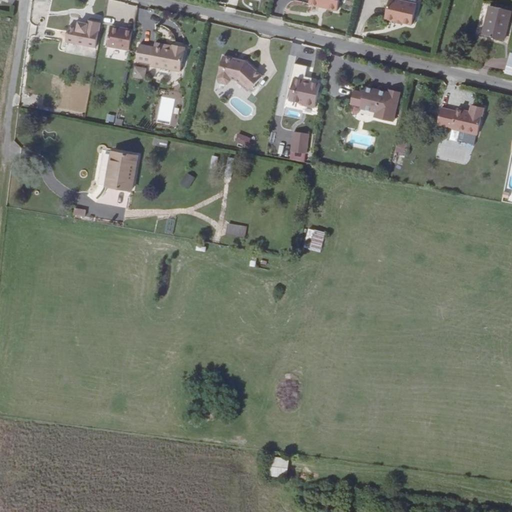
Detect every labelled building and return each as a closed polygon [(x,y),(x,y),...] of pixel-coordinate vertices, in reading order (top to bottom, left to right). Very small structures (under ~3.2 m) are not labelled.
[(342,13),(344,0),(315,0),(314,6),(342,13)] [(506,29),(511,2),(511,0),(490,0),(485,24),(506,29)] [(418,7),(391,2),(387,24),(412,30),(418,7)] [(75,21),(74,25),(65,24),(62,40),(92,45),(96,23),(83,20),(83,22),(75,21)] [(129,51),(133,29),(110,25),(106,47),(129,51)] [(168,47),(168,50),(150,46),(150,49),(135,45),(132,61),(146,64),(146,67),(176,73),(181,49),(169,46),(168,47)] [(216,82),(227,84),(228,79),(232,60),(221,57),(216,82)] [(257,79),(243,62),(232,60),(228,79),(236,80),(245,90),(257,79)] [(511,76),(511,61),(504,60),(501,74),(511,76)] [(132,78),(145,79),(146,67),(134,66),(132,78)] [(320,81),(295,76),(290,99),(304,102),(303,105),(316,108),(320,81)] [(384,123),(385,118),(392,120),(398,93),(387,92),(386,94),(363,89),(362,94),(351,92),(348,103),(351,109),(358,109),(357,112),(373,114),(372,120),(384,123)] [(163,90),(156,121),(175,125),(178,110),(177,109),(180,93),(163,90)] [(453,122),(452,125),(460,127),(478,131),(479,131),(485,104),(473,102),(471,110),(458,107),(457,108),(443,105),(440,120),(453,122)] [(458,137),(476,140),(478,131),(460,127),(458,137)] [(288,159),(304,162),(309,134),(293,131),(288,159)] [(245,146),(248,137),(237,133),(234,142),(245,146)] [(404,150),(406,140),(395,138),(393,148),(404,150)] [(166,150),(167,143),(153,141),(151,148),(166,150)] [(129,194),(135,157),(108,153),(102,189),(129,194)] [(186,173),(180,184),(189,188),(194,177),(186,173)] [(86,220),(87,213),(75,211),(73,217),(86,220)] [(245,236),(246,225),(227,224),(226,235),(245,236)] [(304,249),(321,252),(325,232),(308,228),(304,249)] [(270,457),(267,476),(286,478),(288,459),(270,457)]
